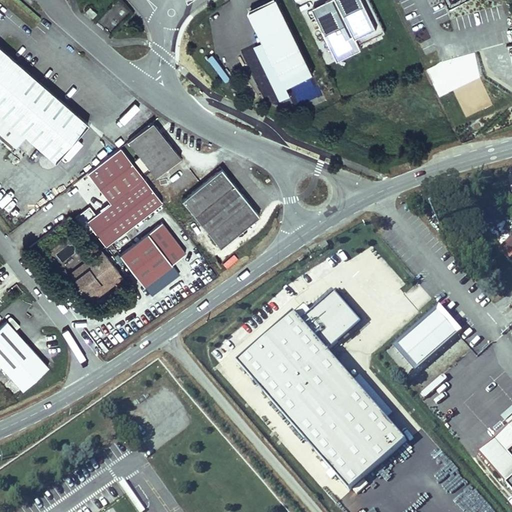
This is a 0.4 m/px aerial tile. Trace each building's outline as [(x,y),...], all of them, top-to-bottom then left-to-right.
[(314,74),(278,0),(274,0),(251,11),(288,86),(314,74)] [(382,26),(370,0),(333,0),(315,9),(339,60),(364,49),(358,37),(382,26)] [(86,10),(94,18),(98,14),(90,6),(86,10)] [(0,46),(0,132),(16,147),(26,135),(55,160),(88,122),(0,46)] [(180,157),(152,121),(128,140),(155,176),(180,157)] [(103,247),(163,204),(121,148),(87,173),(110,204),(95,215),(90,207),(79,215),(103,247)] [(221,167),(182,199),(220,246),(259,214),(221,167)] [(511,214),(505,206),(482,227),(502,250),(504,248),(506,251),(505,253),(505,255),(511,261),(511,259),(511,214)] [(162,221),(119,253),(143,284),(172,263),(186,252),(162,221)] [(329,246),(325,241),(319,246),(322,251),(329,246)] [(116,267),(105,254),(104,255),(99,249),(86,259),(90,265),(74,278),(79,284),(77,286),(80,290),(83,295),(91,289),(99,283),(100,285),(114,274),(113,273),(118,270),(116,267)] [(90,265),(86,259),(69,272),(74,278),(90,265)] [(172,263),(143,284),(151,295),(179,273),(172,263)] [(114,274),(100,285),(99,283),(91,289),(83,295),(88,301),(89,301),(122,275),(118,270),(113,273),(114,274)] [(359,322),(334,294),(303,322),(295,313),(238,363),(350,489),(405,441),(325,351),(359,322)] [(438,311),(399,344),(419,367),(457,333),(438,311)] [(6,320),(0,325),(0,363),(23,389),(48,366),(6,320)] [(511,457),(509,453),(511,450),(511,417),(477,450),(507,485),(511,480),(511,457)]
